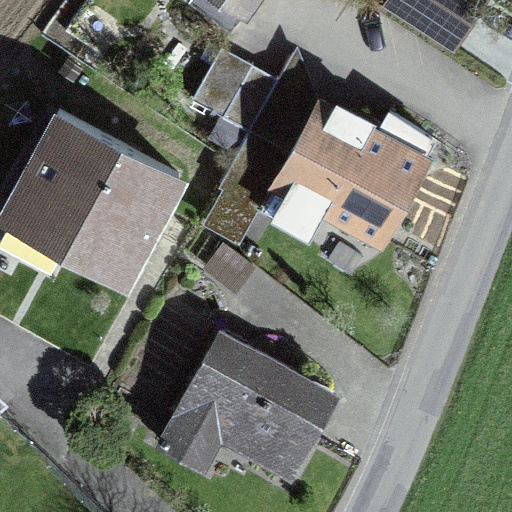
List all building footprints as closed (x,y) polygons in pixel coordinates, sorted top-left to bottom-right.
[(231,0),(245,10),(252,0),(231,0)] [(387,0),(387,1),(454,45),(483,0),(387,0)] [(221,44),(192,96),(248,128),(278,75),(221,44)] [(422,153),(431,136),(390,108),(379,129),(319,95),(261,204),(309,231),(324,206),(380,237),(426,155),(422,153)] [(178,172),(59,108),(40,144),(47,148),(0,236),(0,242),(49,270),(63,245),(122,277),(178,172)] [(220,431),(290,470),(329,401),(306,388),(311,379),(220,329),(159,439),(202,463),(220,431)]
